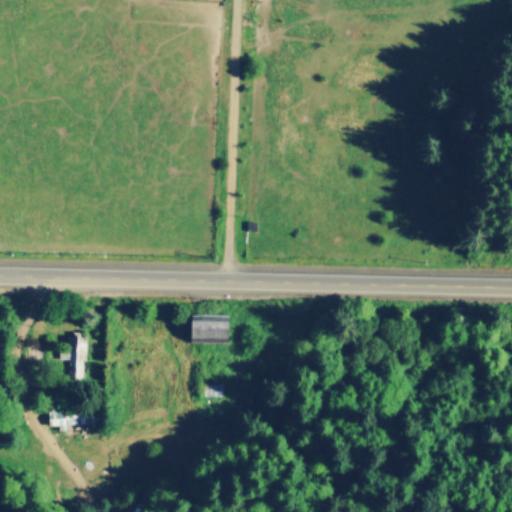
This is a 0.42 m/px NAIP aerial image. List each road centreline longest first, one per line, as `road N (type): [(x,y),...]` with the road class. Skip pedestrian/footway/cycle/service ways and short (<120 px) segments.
road 1 (secondary): [(0,268),(511,279)]
road 2 (track): [(221,273),(235,0)]
